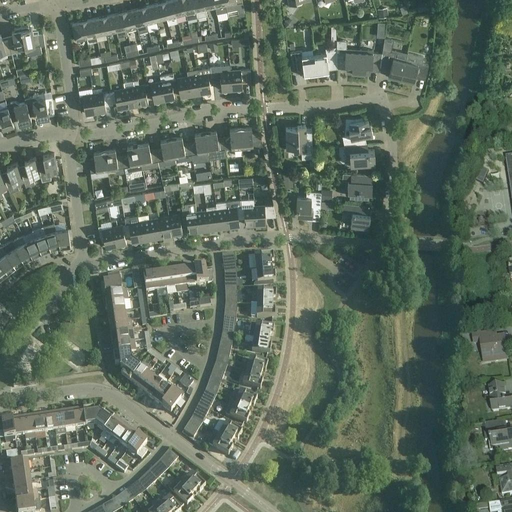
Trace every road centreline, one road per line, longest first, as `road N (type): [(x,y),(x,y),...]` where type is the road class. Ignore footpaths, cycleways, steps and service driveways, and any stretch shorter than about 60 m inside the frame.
road 1 (residential): [(214,244),(382,242),(391,147),(380,100),(217,110),(69,135)]
road 2 (residential): [(171,437),(199,391),(216,340),(214,244)]
road 3 (residential): [(171,437),(99,389),(0,400)]
road 4 (residential): [(83,267),(214,244)]
road 5 (residential): [(83,267),(69,135)]
road 6 (residential): [(69,135),(74,122),(57,5)]
road 7 (residential): [(269,511),(171,437)]
